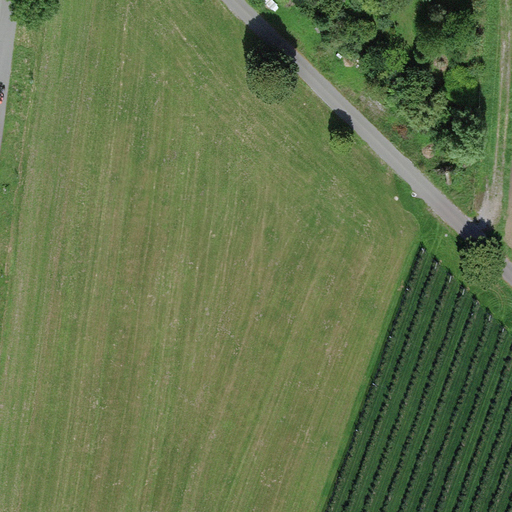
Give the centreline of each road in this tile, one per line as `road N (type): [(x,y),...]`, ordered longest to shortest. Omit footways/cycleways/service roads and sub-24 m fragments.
road 1 (unclassified): [(230,0),(511,268)]
road 2 (track): [(466,224),(503,101),(509,0)]
